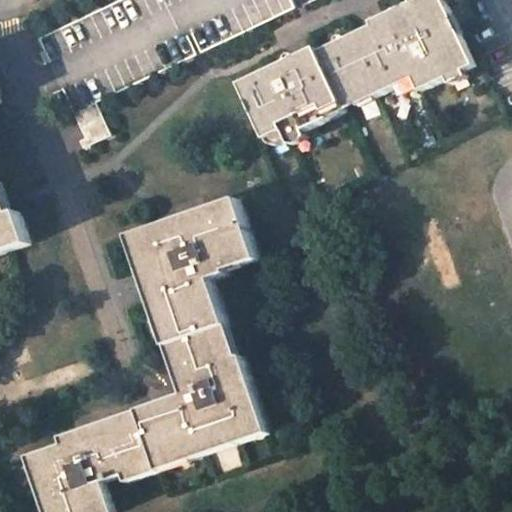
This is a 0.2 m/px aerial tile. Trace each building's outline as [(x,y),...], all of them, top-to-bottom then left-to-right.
[(99,104),(198,57),(190,38),(195,36),(204,54),(318,0),(126,0),(41,40),(88,141),(82,143),(86,150),(114,137),(99,104)] [(334,113),(348,106),(351,113),(364,108),(361,100),(377,92),(382,99),(403,89),(419,81),(422,87),(425,93),(453,81),(469,73),(479,68),(465,39),(460,41),(451,22),(456,19),(449,3),(447,0),(413,0),(417,6),(376,25),(378,29),(323,54),(322,51),(245,87),(271,142),(289,134),(292,140),(308,133),(337,120),(334,113)] [(460,41),(465,39),(456,19),(451,22),(460,41)] [(190,38),(198,57),(204,54),(195,36),(190,38)] [(453,81),(456,87),(472,79),(469,73),(453,81)] [(403,89),(406,94),(422,87),(419,81),(403,89)] [(0,258),(33,247),(22,215),(15,217),(9,219),(0,195),(0,97),(2,97),(0,92),(0,258)] [(361,100),(364,108),(382,99),(377,92),(361,100)] [(334,113),(337,120),(351,113),(348,106),(334,113)] [(292,140),(295,147),(311,140),(308,133),(292,140)] [(15,217),(4,185),(0,186),(0,195),(9,219),(15,217)] [(261,255),(243,202),(140,237),(178,347),(171,350),(188,398),(64,440),(67,447),(38,458),(56,511),(117,511),(109,485),(129,478),(271,430),(247,359),(244,360),(237,363),(226,331),(233,328),(217,282),(233,277),(232,274),(230,266),(261,255)] [(140,237),(133,239),(171,350),(178,347),(140,237)] [(232,274),(264,263),(261,255),(230,266),(232,274)] [(244,360),(233,328),(226,331),(237,363),(244,360)] [(131,485),(274,437),(271,430),(129,478),(131,485)] [(31,459),(49,511),(56,511),(38,458),(31,459)]
